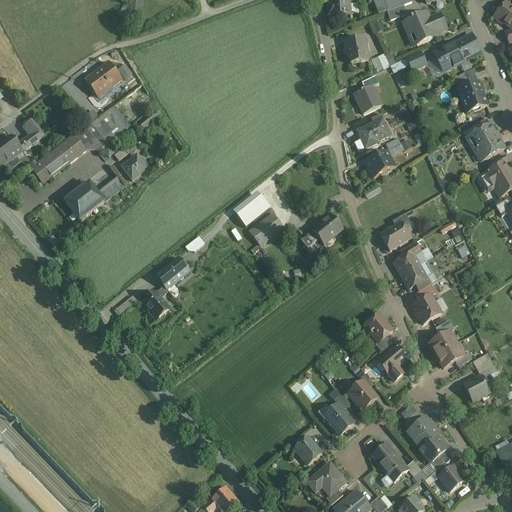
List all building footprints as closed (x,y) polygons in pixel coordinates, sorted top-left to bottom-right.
[(140,23),(142,0),(128,0),(126,21),(140,23)] [(347,0),(330,0),(331,5),(328,5),(329,18),(339,18),(351,17),(351,16),(359,16),(358,5),(350,5),(350,4),(348,4),(347,0)] [(410,0),(385,0),(383,1),(388,13),(404,7),(412,4),(410,0)] [(511,9),(506,5),(494,19),(500,24),(501,22),(511,31),(511,9)] [(388,13),(391,22),(407,16),(404,7),(388,13)] [(421,16),(403,24),(408,36),(411,34),(417,47),(432,40),(431,38),(446,31),(440,16),(424,23),(421,16)] [(480,56),(472,36),(451,47),(460,66),(480,56)] [(365,40),(345,44),(346,53),(349,52),(351,65),(369,62),(365,40)] [(451,47),(434,56),(444,74),(460,66),(451,47)] [(393,54),(373,61),(376,71),(397,64),(393,54)] [(420,54),(407,60),(413,74),(427,68),(420,54)] [(84,82),(98,101),(123,82),(109,63),(84,82)] [(474,71),(463,75),(465,80),(466,80),(476,76),(474,71)] [(476,76),(466,80),(468,85),(478,82),(476,76)] [(375,78),(362,85),(365,91),(354,96),(364,116),(382,107),(373,88),(379,85),(375,78)] [(479,85),(459,92),(467,115),(487,108),(479,85)] [(114,108),(91,125),(107,147),(131,129),(114,108)] [(155,110),(137,125),(144,133),(162,118),(155,110)] [(382,116),(371,121),(374,126),(374,127),(383,123),(385,122),(382,116)] [(45,136),(34,120),(22,128),(28,137),(17,145),(22,153),(45,136)] [(487,122),(472,131),(475,136),(490,127),(487,122)] [(383,123),(374,127),(374,126),(358,133),(366,150),(378,145),(377,143),(390,138),(383,123)] [(461,133),(471,127),(468,124),(459,130),(461,133)] [(475,136),(467,140),(481,165),(504,151),(490,127),(475,136)] [(0,145),(0,168),(1,169),(22,153),(17,145),(10,137),(0,145)] [(31,172),(43,188),(85,154),(73,139),(31,172)] [(414,148),(409,140),(402,144),(399,140),(388,146),(395,158),(414,148)] [(386,153),(365,165),(374,181),(395,169),(386,153)] [(121,170),(132,185),(148,173),(137,158),(121,170)] [(504,158),(489,167),(492,172),(503,166),(507,163),(504,158)] [(492,172),(479,180),(484,189),(491,185),(500,200),(511,193),(511,192),(511,176),(510,178),(503,166),(492,172)] [(64,207),(79,226),(106,205),(91,186),(64,207)] [(380,187),(365,192),(368,198),(383,193),(380,187)] [(233,216),(246,232),(271,213),(258,196),(233,216)] [(511,205),(509,201),(495,209),(501,219),(506,217),(508,215),(511,212),(511,205)] [(405,216),(393,224),(396,230),(399,228),(401,231),(404,230),(411,226),(405,216)] [(249,235),(261,250),(284,233),(272,217),(249,235)] [(332,219),(313,234),(314,235),(303,244),(309,251),(320,242),(324,248),(343,232),(332,219)] [(396,230),(381,238),(390,253),(411,241),(404,230),(401,231),(399,228),(396,230)] [(446,242),(448,249),(455,246),(452,239),(446,242)] [(421,254),(416,245),(400,254),(404,260),(412,255),(414,258),(421,254)] [(467,257),(462,248),(458,250),(462,259),(467,257)] [(404,260),(394,266),(401,279),(427,264),(421,254),(414,258),(412,255),(404,260)] [(156,279),(167,294),(190,276),(179,262),(156,279)] [(427,264),(401,279),(409,292),(416,288),(427,281),(427,280),(434,276),(428,266),(427,264)] [(431,287),(427,281),(416,288),(420,294),(431,287)] [(420,294),(415,296),(420,304),(431,297),(431,298),(436,295),(431,287),(420,294)] [(157,294),(141,306),(157,326),(172,313),(157,294)] [(420,304),(413,308),(423,326),(442,316),(431,298),(431,297),(420,304)] [(393,333),(379,317),(365,328),(378,344),(379,345),(386,338),(393,333)] [(449,323),(436,331),(441,339),(450,334),(454,332),(449,323)] [(441,339),(429,346),(436,358),(457,346),(450,334),(441,339)] [(392,345),(386,338),(379,345),(378,344),(375,347),(381,354),(390,346),(392,345)] [(395,351),(390,346),(381,354),(380,355),(384,360),(395,351)] [(457,346),(436,358),(444,371),(455,364),(464,358),(457,346)] [(384,360),(379,365),(395,384),(404,376),(398,368),(403,364),(400,360),(402,358),(396,351),(395,351),(384,360)] [(469,355),(464,358),(455,364),(458,369),(472,360),(469,355)] [(488,356),(473,364),(476,371),(491,363),(488,356)] [(365,377),(362,373),(357,378),(363,385),(368,381),(365,377)] [(482,379),(464,388),(472,405),(490,396),(482,379)] [(374,387),(368,381),(363,385),(369,392),(374,387)] [(363,385),(349,396),(363,412),(376,401),(369,392),(363,385)] [(350,409),(340,397),(334,403),(337,407),(338,407),(344,414),(350,409)] [(344,414),(338,407),(337,407),(331,413),(332,415),(326,421),(340,438),(354,426),(344,414)] [(416,414),(404,424),(408,429),(421,419),(416,414)] [(440,437),(425,419),(407,434),(422,452),(438,440),(440,437)] [(303,436),(289,448),(293,453),(295,451),(294,451),(307,441),(303,436)] [(322,456),(308,439),(307,441),(294,451),(295,451),(308,467),(322,456)] [(438,440),(422,452),(421,453),(431,465),(445,454),(447,451),(438,440)] [(511,446),(507,449),(505,444),(495,449),(498,454),(508,474),(511,472),(511,446)] [(445,454),(431,465),(437,472),(446,466),(451,461),(445,454)] [(406,469),(394,456),(380,468),(394,485),(408,473),(409,473),(406,469)] [(422,473),(413,463),(406,469),(409,473),(408,473),(414,480),(422,473)] [(330,466),(307,485),(316,495),(322,490),(329,499),(330,499),(338,492),(347,485),(338,475),(337,476),(330,467),(331,466),(330,466)] [(437,472),(432,477),(436,482),(439,480),(438,479),(450,471),(446,466),(437,472)] [(465,483),(453,468),(438,479),(439,480),(450,494),(465,483)] [(231,511),(239,505),(226,490),(203,510),(205,511),(214,511),(217,510),(219,511),(231,511)] [(338,492),(330,499),(329,499),(326,501),(332,508),(343,498),(338,492)] [(357,494),(335,511),(369,511),(371,511),(371,510),(370,510),(357,495),(357,494)] [(414,498),(400,511),(401,511),(399,511),(423,511),(422,510),(427,505),(423,501),(419,504),(414,498)] [(385,511),(388,510),(379,499),(370,506),(375,511),(385,511)]
